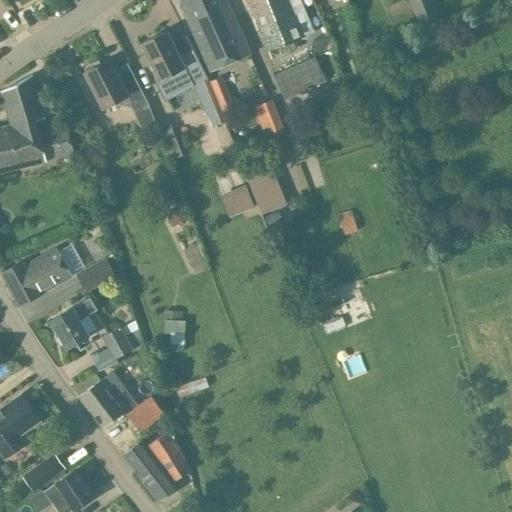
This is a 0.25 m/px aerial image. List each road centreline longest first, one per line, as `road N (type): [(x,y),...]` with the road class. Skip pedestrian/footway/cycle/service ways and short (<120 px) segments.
road 1 (unclassified): [(153,511),(0,302)]
road 2 (unclassified): [(0,76),(107,0)]
